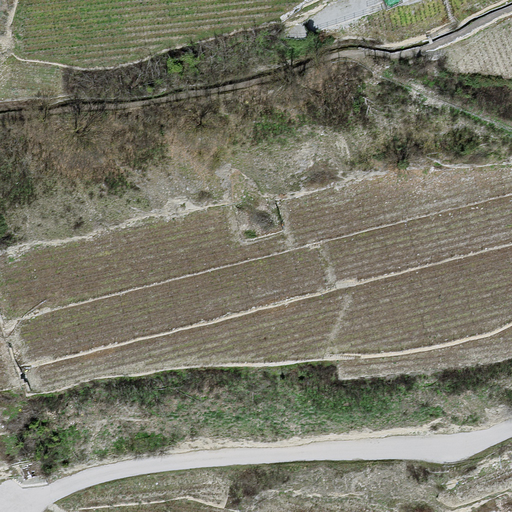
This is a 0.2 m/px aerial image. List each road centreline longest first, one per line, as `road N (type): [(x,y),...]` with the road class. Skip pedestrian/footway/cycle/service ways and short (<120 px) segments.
road 1 (unclassified): [(17,511),(76,482),(137,466),(450,446),(511,428)]
road 2 (tertiary): [(162,511),(0,487)]
